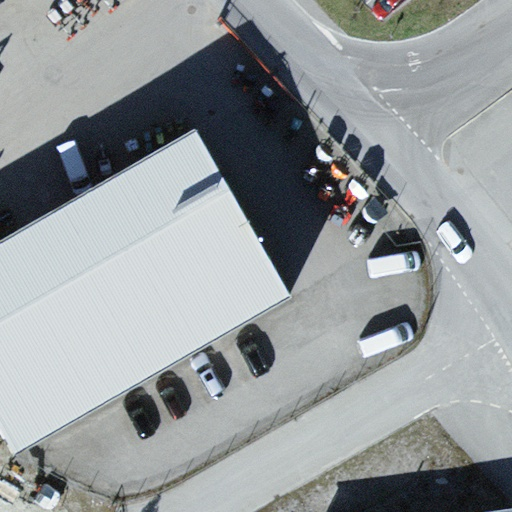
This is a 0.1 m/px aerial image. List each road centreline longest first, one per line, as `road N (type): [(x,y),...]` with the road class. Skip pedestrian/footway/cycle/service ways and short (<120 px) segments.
road 1 (unclassified): [(511,307),(479,257),(246,0)]
road 2 (unclassified): [(214,511),(511,330)]
